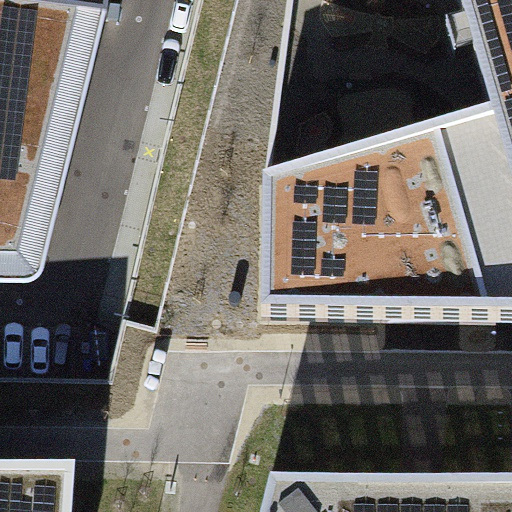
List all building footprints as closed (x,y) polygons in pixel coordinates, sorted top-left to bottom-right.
[(109,0),(0,0),(0,3),(108,17),(109,0)] [(511,0),(454,0),(490,127),(474,132),(262,192),(261,325),(442,327),(511,328),(511,0)] [(44,274),(108,17),(0,3),(0,287),(23,288),(30,288),(37,285),(41,280),(44,274)] [(70,511),(73,481),(0,481),(0,511),(70,511)] [(511,511),(511,491),(422,491),(270,491),(264,511),(511,511)]
